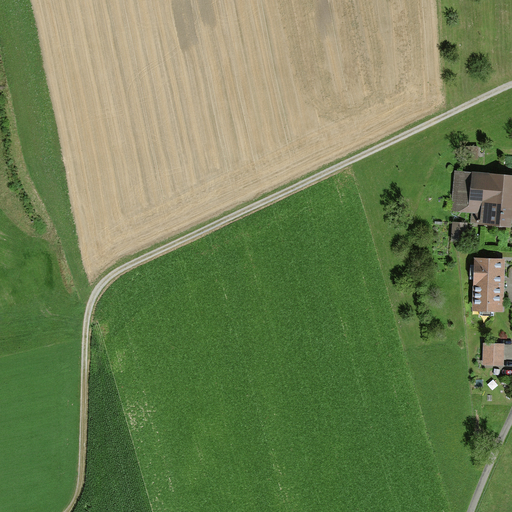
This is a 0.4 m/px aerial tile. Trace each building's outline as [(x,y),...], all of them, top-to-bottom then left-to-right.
[(478,160),(479,147),(465,147),(465,159),(478,160)] [(470,225),(511,229),(511,219),(511,176),(455,171),(451,212),(471,214),(470,225)] [(466,243),(468,224),(453,223),(451,242),(466,243)] [(473,313),(505,314),(506,261),(474,260),(473,313)] [(483,367),(504,367),(505,345),(483,345),(483,367)]
